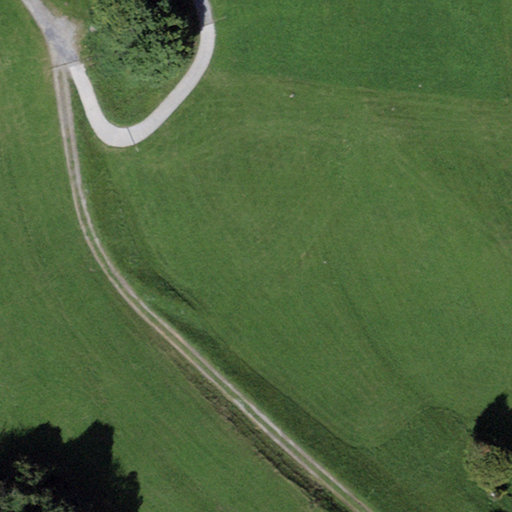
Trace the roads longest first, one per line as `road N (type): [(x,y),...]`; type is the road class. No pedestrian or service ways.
road 1 (track): [(62,45),(91,214),(160,318),(372,511)]
road 2 (track): [(62,45),(109,134),(136,137),(204,59),(209,23),(198,0)]
